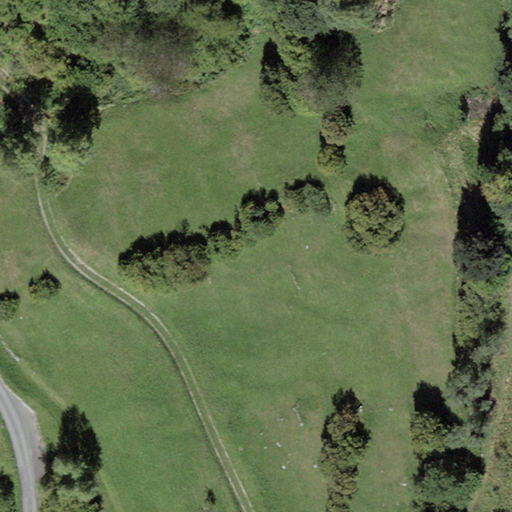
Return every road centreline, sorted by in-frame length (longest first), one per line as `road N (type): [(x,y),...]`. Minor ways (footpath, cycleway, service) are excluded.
road 1 (track): [(0,46),(50,184),(52,232),(90,277),(176,336),(257,511)]
road 2 (unclassified): [(32,511),(25,444),(0,391)]
